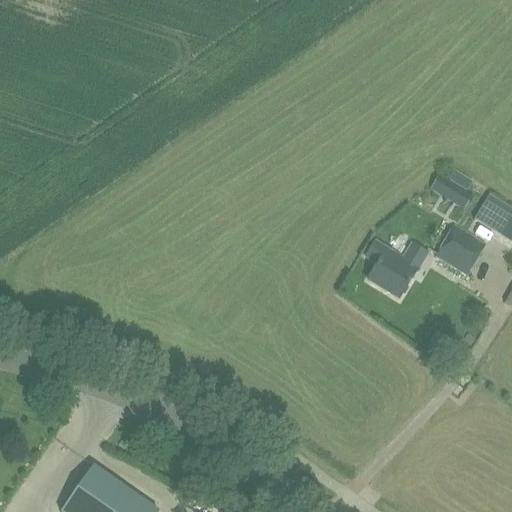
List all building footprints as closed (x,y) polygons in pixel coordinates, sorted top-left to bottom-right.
[(440,176),(431,192),(464,211),(473,195),(440,176)] [(511,206),(491,194),(475,219),(511,241),(511,206)] [(466,277),(484,245),(453,228),(436,259),(466,277)] [(379,265),(369,281),(400,300),(418,271),(417,270),(427,255),(414,247),(404,262),(375,244),(367,257),(379,265)] [(154,511),(92,468),(61,511),(154,511)]
